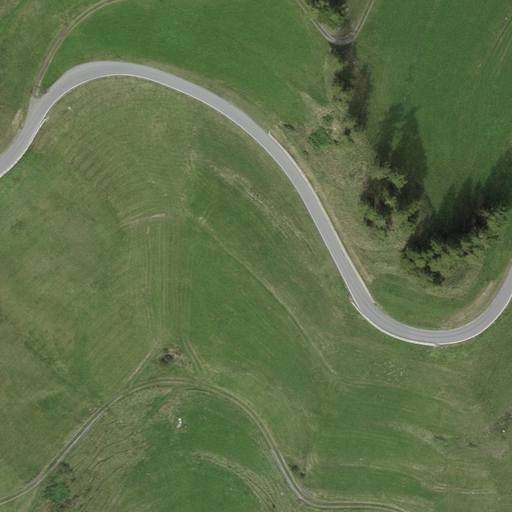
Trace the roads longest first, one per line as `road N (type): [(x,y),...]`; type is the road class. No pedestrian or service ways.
road 1 (unclassified): [(511,276),(497,307),(466,333),(420,336),(388,325),(359,295),(299,182),(266,141),(220,105),(151,72),(115,67),(73,77),(0,167)]
road 2 (track): [(402,511),(311,501),(245,406),(187,381),(124,392),(37,481),(0,502)]
road 3 (track): [(35,118),(34,94),(60,38),(109,0)]
